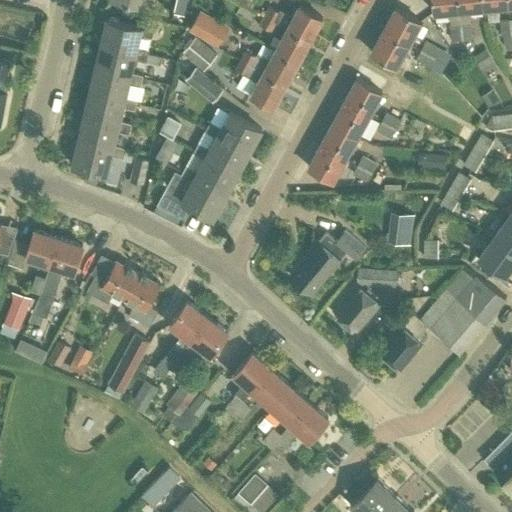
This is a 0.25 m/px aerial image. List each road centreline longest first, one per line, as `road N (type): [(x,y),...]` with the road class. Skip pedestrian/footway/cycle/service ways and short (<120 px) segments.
road 1 (residential): [(376,0),(226,279)]
road 2 (residential): [(398,425),(226,279)]
road 3 (residential): [(226,279),(140,222),(24,186)]
road 4 (residential): [(24,186),(70,0)]
road 5 (residential): [(511,315),(445,406),(398,425)]
road 6 (residential): [(485,511),(398,425)]
